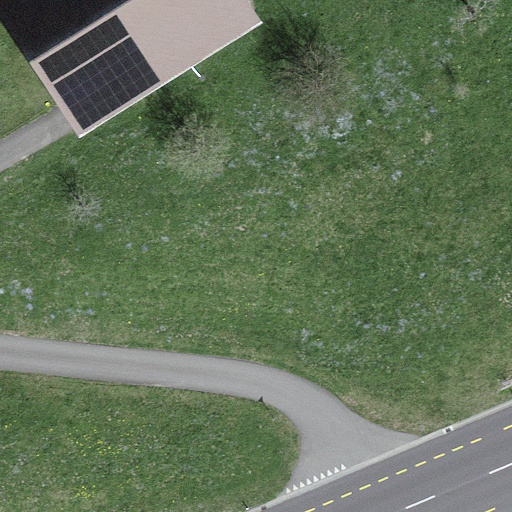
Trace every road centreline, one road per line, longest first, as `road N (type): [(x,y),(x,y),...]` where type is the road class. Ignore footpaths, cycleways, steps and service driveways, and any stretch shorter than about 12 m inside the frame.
road 1 (track): [(369,511),(325,425),(310,405),(278,389),(234,377),(0,353)]
road 2 (primary): [(511,466),(399,511)]
